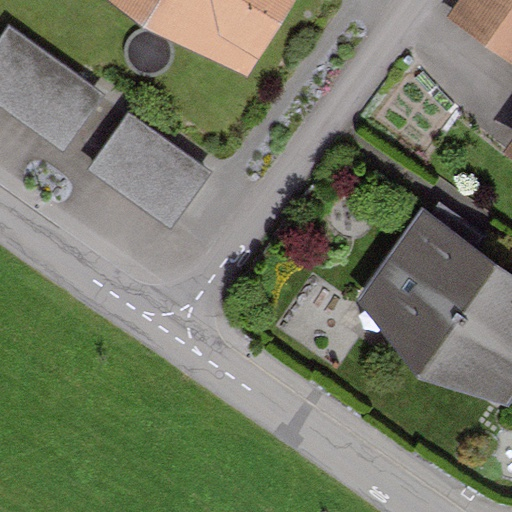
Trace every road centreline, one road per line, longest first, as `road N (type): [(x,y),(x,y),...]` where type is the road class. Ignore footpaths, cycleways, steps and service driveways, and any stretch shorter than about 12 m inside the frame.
road 1 (residential): [(168,328),(408,0)]
road 2 (residential): [(168,328),(431,511)]
road 3 (residential): [(0,207),(168,328)]
